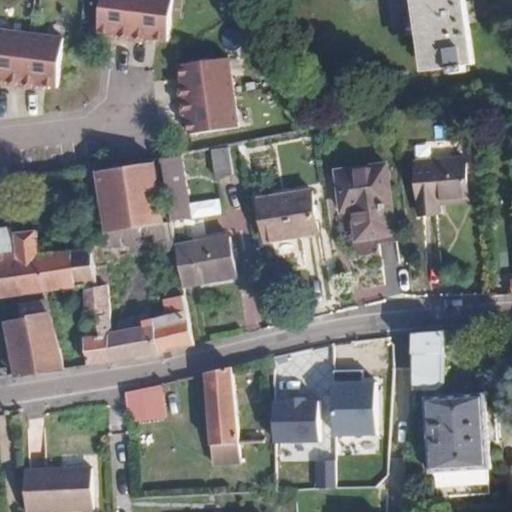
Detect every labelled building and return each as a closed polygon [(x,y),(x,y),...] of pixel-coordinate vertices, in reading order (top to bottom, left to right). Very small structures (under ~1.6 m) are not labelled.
[(150,37),(156,37),(170,39),(174,0),(103,0),(100,31),(120,33),(119,36),(149,40),(150,37)] [(418,0),(430,73),(453,69),(454,75),(470,73),(469,66),(478,65),(471,23),(476,22),(473,3),(468,3),(467,0),(418,0)] [(0,29),(0,79),(3,80),(9,80),(9,83),(39,87),(39,84),(45,84),(60,86),(65,37),(0,29)] [(189,113),(190,119),(191,133),(241,126),(231,55),(181,63),(184,77),(184,83),(181,83),(186,113),(189,113)] [(213,149),(215,173),(231,171),(228,147),(213,149)] [(192,218),(180,155),(160,159),(172,221),(192,218)] [(465,157),(414,161),(418,213),(439,212),(438,200),(468,199),(465,157)] [(161,225),(148,161),(103,170),(112,234),(161,225)] [(354,209),(359,238),(395,233),(385,165),(338,172),(344,211),(354,209)] [(313,190),(261,199),(268,241),(319,232),(313,190)] [(0,299),(77,289),(73,252),(42,256),(39,233),(17,234),(20,259),(0,261),(0,299)] [(73,252),(77,289),(87,288),(89,312),(110,311),(109,287),(99,287),(95,263),(108,262),(108,257),(133,254),(131,234),(91,237),(93,250),(73,252)] [(233,240),(177,250),(185,290),(240,280),(233,240)] [(146,356),(196,345),(187,298),(165,302),(170,324),(163,326),(162,319),(145,324),(145,328),(113,335),(91,339),(85,340),(91,366),(146,356)] [(91,339),(113,335),(110,311),(89,312),(91,339)] [(17,375),(64,369),(53,316),(9,322),(17,375)] [(462,346),(463,331),(416,334),(414,392),(438,392),(446,383),(446,346),(462,346)] [(212,447),(240,445),(234,368),(206,374),(212,447)] [(378,380),(336,381),(337,434),(379,433),(378,380)] [(162,384),(130,392),(130,407),(162,405),(162,384)] [(320,396),(276,398),(278,442),(321,440),(320,396)] [(488,400),(428,403),(432,474),(492,470),(488,400)] [(130,407),(131,418),(163,417),(162,405),(130,407)] [(241,464),(240,445),(212,447),(214,465),(241,464)] [(336,485),(335,460),(316,460),(317,486),(336,485)] [(26,473),(28,511),(86,511),(95,511),(93,471),(26,473)]
